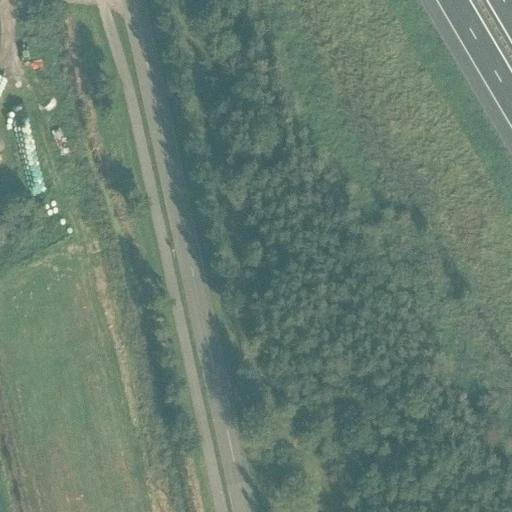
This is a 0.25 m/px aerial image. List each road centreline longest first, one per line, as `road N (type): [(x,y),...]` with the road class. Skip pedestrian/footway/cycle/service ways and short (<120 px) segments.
road 1 (tertiary): [(243,511),(132,0)]
road 2 (motorway): [(446,0),(511,111)]
